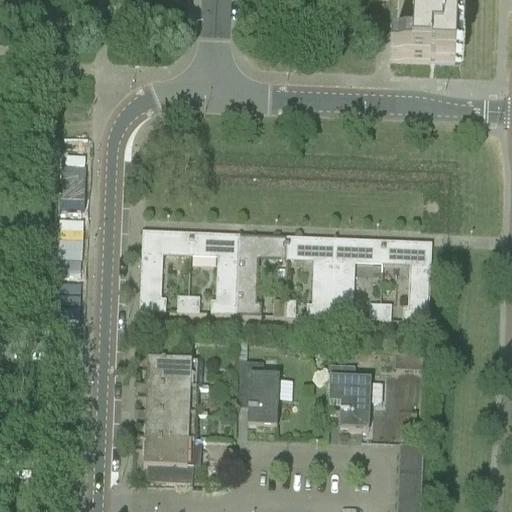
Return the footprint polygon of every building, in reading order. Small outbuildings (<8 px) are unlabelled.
[(411,0),(409,51),(389,51),(388,64),(459,67),(461,0),(411,0)] [(162,260),(189,261),(190,239),(142,237),(138,316),(164,318),(165,304),(160,304),(162,260)] [(210,319),(235,320),(238,240),(190,239),(189,261),(217,263),(215,306),(210,306),(210,319)] [(258,264),(285,265),(286,242),(238,240),(235,320),(260,321),(261,308),(256,308),(258,264)] [(305,323),(331,324),(334,244),(286,242),(285,265),(313,266),(311,310),(306,310),(305,323)] [(353,268),(381,269),(382,246),(334,244),(331,324),(356,325),(356,312),(352,312),(353,268)] [(382,246),(381,269),(408,270),(407,314),(402,314),(401,327),(427,328),(430,248),(382,246)] [(176,318),(187,318),(188,302),(177,301),(176,318)] [(188,302),(187,318),(198,319),(199,302),(188,302)] [(272,322),(283,322),(284,306),(273,305),(272,322)] [(284,306),(283,322),(294,323),(295,306),(284,306)] [(368,326),(379,326),(379,310),(368,309),(368,326)] [(379,310),(379,326),(390,327),(390,310),(379,310)] [(407,375),(407,376),(421,376),(421,361),(407,360),(407,374),(407,375)] [(146,372),(145,390),(195,392),(196,366),(190,366),(189,366),(136,363),(136,372),(146,372)] [(237,368),(235,413),(237,413),(237,403),(248,404),(247,413),(247,431),(275,432),(278,381),(262,381),(262,370),(262,369),(237,368)] [(329,371),(327,416),(328,416),(329,407),(339,407),(339,417),(338,434),(367,435),(368,409),(368,408),(369,388),(369,387),(369,385),(353,384),(354,374),(354,372),(329,371)] [(135,390),(135,398),(145,399),(144,416),(194,418),(194,417),(188,417),(189,405),(195,406),(195,392),(145,390),(135,390)] [(237,403),(237,413),(247,413),(248,404),(237,403)] [(134,416),(134,424),(144,425),(143,442),(193,444),(187,444),(188,432),(194,432),(194,418),(144,416),(134,416)] [(133,442),(133,451),(143,451),(142,470),(146,470),(149,470),(149,487),(192,489),(192,473),(199,474),(200,447),(193,446),(193,444),(143,442),(133,442)] [(398,449),(398,461),(422,462),(422,450),(398,449)] [(398,461),(397,474),(421,475),(422,462),(398,461)] [(397,474),(397,486),(421,487),(421,475),(397,474)] [(397,486),(396,498),(420,499),(421,487),(397,486)] [(396,498),(396,511),(419,511),(420,499),(396,498)]
